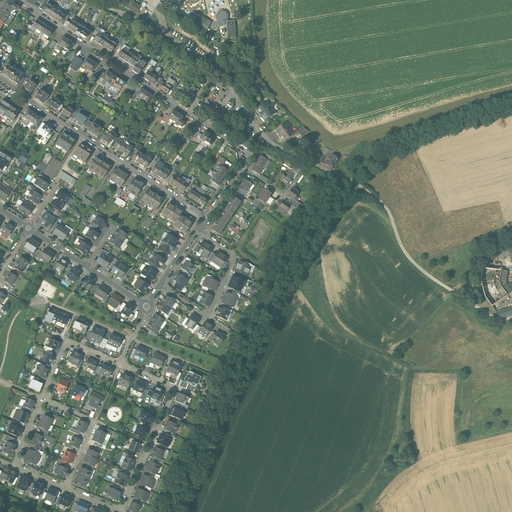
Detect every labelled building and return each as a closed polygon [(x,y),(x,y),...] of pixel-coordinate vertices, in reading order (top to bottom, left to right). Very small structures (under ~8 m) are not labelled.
[(142,6),(130,0),(128,0),(124,7),(137,14),(142,6)] [(5,2),(1,9),(9,15),(3,23),(8,26),(16,14),(14,13),(15,11),(16,11),(19,8),(9,1),(5,2)] [(47,4),(42,11),(47,14),(51,7),(47,4)] [(51,7),(47,14),(51,17),(56,10),(51,7)] [(86,13),(97,18),(99,13),(89,8),(86,13)] [(1,9),(0,10),(0,21),(3,23),(9,15),(1,9)] [(56,10),(51,17),(55,20),(60,13),(56,10)] [(221,12),(219,13),(218,14),(217,16),(218,17),(218,18),(222,25),(227,24),(227,22),(226,16),(227,15),(226,14),(225,13),(224,12),(221,12)] [(60,13),(55,20),(60,23),(65,16),(64,16),(60,13)] [(65,16),(60,23),(63,25),(69,16),(66,14),(64,16),(65,16)] [(211,22),(202,18),(197,27),(206,32),(211,22)] [(36,20),(32,26),(36,29),(41,23),(36,20)] [(71,21),(67,28),(71,31),(76,24),(71,21)] [(234,22),(227,22),(227,24),(228,38),(235,37),(234,22)] [(41,23),(36,29),(40,32),(45,25),(41,23)] [(76,24),(71,31),(76,34),(80,26),(76,24)] [(45,25),(40,32),(44,35),(49,28),(45,25)] [(80,26),(76,34),(80,37),(85,29),(80,26)] [(49,28),(44,35),(49,37),(53,31),(49,28)] [(85,29),(80,37),(85,40),(89,32),(85,29)] [(96,36),(93,41),(98,44),(103,36),(105,32),(101,29),(96,36)] [(103,36),(98,44),(102,47),(107,39),(103,36)] [(63,37),(58,44),(63,48),(68,40),(63,37)] [(107,39),(102,47),(107,50),(112,42),(107,39)] [(68,40),(63,48),(68,51),(73,44),(68,40)] [(112,42),(107,50),(111,52),(116,45),(112,42)] [(123,49),(118,57),(123,60),(128,52),(123,49)] [(139,60),(128,52),(123,60),(134,67),(134,68),(136,64),(139,60)] [(86,58),(81,66),(87,69),(92,61),(86,58)] [(92,61),(87,69),(92,73),(97,65),(92,61)] [(143,68),(136,64),(134,68),(134,67),(132,71),(138,75),(143,68)] [(7,65),(1,74),(10,79),(15,72),(16,70),(7,65)] [(147,71),(143,78),(148,82),(153,75),(151,73),(154,68),(151,66),(148,72),(147,71)] [(104,75),(102,75),(100,78),(102,79),(107,82),(112,75),(107,71),(104,75)] [(155,76),(153,75),(148,82),(154,85),(162,73),(159,71),(155,76)] [(22,77),(15,72),(10,79),(17,84),(22,77)] [(107,82),(104,86),(107,88),(106,89),(116,96),(125,83),(112,75),(107,82)] [(29,81),(29,80),(24,88),(31,93),(36,85),(32,83),(33,82),(30,79),(29,81)] [(172,88),(164,83),(160,89),(167,94),(172,88)] [(141,89),(136,96),(141,100),(146,92),(141,89)] [(39,92),(36,90),(33,95),(36,96),(34,99),(43,104),(48,96),(40,90),(39,92)] [(101,92),(96,100),(107,107),(112,100),(101,92)] [(146,92),(141,100),(146,103),(151,96),(146,92)] [(55,98),(49,106),(57,110),(61,103),(56,100),(57,99),(55,98)] [(2,101),(0,103),(0,113),(1,114),(0,116),(0,120),(0,121),(4,116),(10,106),(2,101)] [(268,102),(257,110),(261,116),(272,108),(268,102)] [(18,112),(10,106),(4,116),(12,122),(18,112)] [(74,111),(67,106),(62,114),(69,119),(74,111)] [(272,108),(261,116),(265,121),(276,113),(272,108)] [(28,110),(20,122),(27,126),(30,122),(35,115),(31,113),(32,112),(28,110)] [(168,117),(168,118),(170,119),(173,121),(178,113),(173,110),(168,117)] [(178,113),(173,121),(182,127),(185,123),(181,120),(183,117),(178,113)] [(83,117),(79,114),(75,120),(78,122),(77,124),(81,127),(86,119),(83,117)] [(168,117),(165,114),(162,120),(167,124),(170,119),(168,118),(168,117)] [(37,117),(35,115),(30,122),(33,124),(32,126),(33,126),(31,129),(35,131),(37,127),(36,126),(41,119),(37,116),(37,117)] [(55,128),(47,122),(42,129),(51,135),(55,128)] [(98,124),(94,122),(88,131),(89,131),(89,132),(91,134),(92,133),(95,136),(101,128),(97,125),(98,124)] [(287,123),(276,131),(280,136),(291,128),(287,123)] [(291,128),(280,136),(284,142),(295,134),(291,128)] [(304,128),(298,132),(302,137),(308,132),(304,128)] [(205,131),(200,139),(205,142),(210,135),(205,131)] [(75,141),(63,134),(56,145),(57,145),(59,146),(62,147),(61,149),(62,149),(63,148),(65,150),(67,152),(67,153),(75,141)] [(106,136),(103,141),(104,141),(103,142),(104,143),(105,142),(109,144),(112,139),(113,137),(108,134),(106,136)] [(119,139),(114,148),(120,152),(125,144),(128,140),(122,135),(119,139)] [(210,135),(205,142),(210,146),(215,138),(210,135)] [(91,152),(80,145),(80,144),(72,156),(84,164),(92,152),(91,152)] [(128,146),(125,144),(120,152),(127,156),(133,148),(129,145),(128,146)] [(138,151),(132,160),(139,164),(144,156),(147,152),(141,149),(143,147),(141,146),(138,151)] [(0,156),(0,169),(2,171),(4,168),(5,168),(11,159),(4,154),(2,153),(0,156)] [(47,154),(42,161),(47,164),(52,157),(47,154)] [(330,158),(329,157),(325,164),(332,168),(334,164),(335,165),(339,158),(332,154),(330,158)] [(261,155),(252,169),(259,174),(268,160),(261,155)] [(147,158),(144,156),(139,164),(146,168),(151,160),(147,158)] [(103,161),(96,157),(88,169),(104,178),(111,167),(104,162),(104,163),(102,162),(103,161)] [(226,160),(221,157),(218,162),(222,165),(226,160)] [(42,161),(35,171),(40,174),(47,164),(42,161)] [(26,166),(21,163),(17,169),(21,172),(26,166)] [(156,163),(151,172),(158,176),(163,169),(160,167),(160,166),(156,163)] [(219,169),(216,174),(223,178),(228,171),(219,164),(217,167),(219,169)] [(117,169),(109,180),(110,180),(111,179),(116,183),(123,172),(117,169)] [(163,169),(158,176),(164,181),(170,172),(166,170),(165,170),(163,169)] [(287,174),(285,172),(280,181),(287,185),(292,178),(295,173),(292,170),(291,172),(289,171),(287,174)] [(76,181),(61,172),(58,177),(73,186),(76,181)] [(123,172),(116,183),(121,186),(120,187),(121,187),(128,176),(123,172)] [(176,173),(169,184),(176,188),(181,180),(177,177),(179,175),(176,173)] [(40,174),(38,178),(45,183),(47,179),(40,174)] [(216,174),(213,179),(210,177),(209,179),(218,186),(223,178),(216,174)] [(38,178),(37,178),(33,184),(44,191),(48,185),(45,183),(38,178)] [(245,179),(239,188),(246,193),(252,183),(249,181),(245,179)] [(246,193),(245,194),(248,196),(257,182),(251,179),(249,181),(252,183),(246,193)] [(133,180),(130,184),(125,192),(129,194),(130,193),(136,197),(143,186),(133,180)] [(185,182),(181,180),(176,188),(183,192),(189,182),(187,180),(185,182)] [(7,189),(1,184),(0,185),(0,198),(3,200),(3,199),(5,200),(6,197),(11,191),(10,191),(7,189)] [(86,185),(80,194),(85,197),(91,188),(86,185)] [(206,192),(197,187),(195,190),(203,196),(206,192)] [(215,191),(210,188),(207,193),(212,196),(215,191)] [(265,189),(259,199),(266,203),(272,193),(265,189)] [(156,194),(148,190),(141,200),(144,202),(145,202),(149,205),(156,194)] [(38,194),(32,191),(31,193),(30,192),(28,196),(27,198),(36,204),(41,196),(38,194)] [(63,193),(60,191),(55,197),(65,204),(69,198),(69,197),(63,193)] [(205,200),(191,191),(188,197),(203,207),(207,202),(205,201),(205,200)] [(149,205),(153,208),(152,209),(155,211),(163,199),(156,194),(149,205)] [(65,204),(55,197),(51,204),(55,206),(60,209),(61,210),(65,204)] [(85,197),(82,202),(89,207),(92,202),(85,197)] [(241,201),(234,197),(226,208),(234,212),(241,201)] [(118,198),(114,203),(120,207),(123,202),(118,198)] [(291,205),(284,200),(279,207),(286,212),(291,205)] [(30,207),(23,203),(21,206),(19,206),(19,207),(19,209),(18,210),(22,212),(21,212),(25,214),(28,216),(32,209),(30,207)] [(183,212),(169,203),(162,214),(175,223),(181,215),(183,212)] [(139,210),(134,206),(130,211),(136,215),(139,210)] [(234,212),(226,208),(219,219),(227,223),(234,212)] [(41,218),(38,223),(43,227),(49,218),(44,214),(41,218)] [(192,223),(181,215),(175,223),(173,226),(185,234),(192,223)] [(106,223),(97,217),(93,222),(93,223),(98,226),(103,229),(106,223)] [(49,218),(43,227),(48,230),(51,225),(54,221),(49,218)] [(147,218),(142,226),(147,229),(153,221),(147,218)] [(227,223),(219,219),(212,230),(219,234),(227,223)] [(3,230),(1,233),(7,237),(13,228),(7,224),(3,230)] [(59,225),(53,233),(58,237),(64,229),(59,225)] [(64,229),(58,237),(63,240),(69,232),(64,229)] [(90,229),(85,236),(94,241),(99,235),(95,233),(90,229)] [(122,232),(118,229),(113,236),(123,242),(127,236),(122,232)] [(169,235),(168,234),(169,235),(167,238),(166,238),(163,241),(173,248),(176,244),(175,244),(177,240),(169,235)] [(123,242),(113,236),(109,242),(114,245),(119,248),(123,242)] [(39,244),(30,238),(24,247),(31,252),(33,253),(35,250),(39,244)] [(79,240),(75,248),(85,255),(90,248),(85,244),(79,240)] [(160,244),(158,248),(158,249),(163,252),(167,255),(170,251),(171,252),(173,248),(163,241),(161,245),(160,244)] [(201,245),(196,251),(197,251),(201,254),(208,245),(203,241),(201,245)] [(208,245),(201,254),(206,257),(210,251),(212,248),(208,245)] [(508,247),(485,253),(484,260),(510,255),(508,247)] [(54,254),(45,248),(40,257),(48,263),(54,254)] [(215,255),(211,261),(216,264),(222,254),(217,251),(215,255)] [(99,257),(96,262),(101,265),(107,257),(102,253),(99,257)] [(154,254),(149,261),(154,264),(160,268),(165,261),(159,257),(154,253),(154,254)] [(222,254),(216,264),(220,267),(221,267),(225,261),(227,258),(222,254)] [(20,257),(16,262),(25,268),(28,263),(20,257)] [(107,257),(101,265),(106,268),(109,263),(112,260),(107,257)] [(67,263),(61,259),(58,263),(54,268),(55,269),(61,273),(64,268),(67,263)] [(193,265),(186,261),(181,268),(183,270),(188,273),(193,265)] [(244,263),(239,261),(235,271),(247,276),(250,268),(250,267),(245,265),(245,264),(244,263)] [(25,268),(16,262),(13,267),(16,270),(21,273),(25,268)] [(114,268),(111,272),(116,275),(122,265),(118,262),(117,262),(114,268)] [(127,269),(122,265),(116,275),(121,278),(123,275),(127,269)] [(146,266),(141,273),(146,277),(152,281),(157,273),(151,269),(146,266)] [(502,269),(483,267),(481,278),(486,296),(492,306),(508,294),(501,285),(500,281),(502,269)] [(72,269),(67,277),(69,278),(68,279),(72,281),(72,280),(74,282),(80,272),(78,271),(75,269),(73,268),(72,269)] [(507,271),(502,269),(500,281),(501,285),(508,294),(511,290),(506,282),(507,271)] [(16,277),(9,273),(4,281),(11,285),(16,277)] [(178,273),(174,280),(176,281),(173,286),(181,291),(184,286),(183,286),(187,280),(187,279),(180,274),(178,273)] [(87,276),(81,285),(82,287),(83,287),(84,287),(88,290),(89,290),(92,284),(95,281),(87,276)] [(237,278),(233,276),(228,287),(234,289),(240,292),(244,281),(237,278)] [(212,280),(206,277),(203,286),(208,288),(215,291),(218,282),(212,280)] [(144,283),(138,279),(133,286),(143,293),(148,286),(144,283)] [(92,284),(89,290),(88,290),(87,292),(90,294),(95,286),(92,284)] [(109,291),(100,285),(96,292),(99,294),(98,295),(104,299),(107,295),(109,291)] [(231,294),(226,292),(222,302),(233,307),(238,297),(231,294)] [(208,294),(204,293),(200,303),(208,306),(212,296),(208,294)] [(114,294),(108,303),(115,308),(116,308),(118,304),(122,299),(114,294)] [(170,299),(166,296),(161,302),(171,309),(175,302),(170,299)] [(121,306),(118,310),(121,312),(126,305),(123,302),(121,306)] [(161,302),(157,308),(162,311),(167,315),(167,314),(171,309),(161,302)] [(126,305),(121,312),(128,316),(130,313),(134,307),(127,303),(126,305)] [(511,307),(496,311),(500,317),(511,314),(511,307)] [(223,310),(219,308),(216,315),(226,320),(229,313),(229,312),(223,310)] [(47,316),(56,320),(60,313),(50,309),(47,316)] [(69,316),(60,313),(56,320),(65,324),(69,316)] [(189,319),(185,324),(185,325),(193,329),(196,324),(200,319),(192,314),(189,319)] [(159,317),(155,315),(150,321),(160,327),(164,321),(159,317)] [(88,325),(76,320),(73,328),(84,333),(88,325)] [(160,327),(150,321),(146,327),(150,330),(156,334),(156,333),(160,327)] [(213,327),(205,322),(201,328),(198,332),(199,332),(206,337),(210,330),(213,327)] [(88,339),(94,341),(99,330),(93,327),(88,339)] [(105,332),(99,330),(94,341),(100,344),(105,332)] [(224,337),(217,332),(211,340),(215,342),(216,341),(220,343),(224,337)] [(116,337),(110,334),(106,343),(112,346),(116,337)] [(122,339),(116,337),(112,346),(118,348),(122,339)] [(59,343),(49,339),(46,346),(53,349),(56,351),(59,343)] [(147,350),(138,346),(134,354),(144,358),(147,350)] [(81,356),(73,352),(68,362),(77,365),(81,356)] [(51,356),(43,353),(40,360),(50,364),(51,362),(53,359),(52,359),(53,357),(51,356)] [(165,358),(154,353),(151,362),(161,367),(165,358)] [(97,362),(88,358),(84,367),(94,371),(97,362)] [(176,363),(171,360),(166,372),(171,375),(176,363)] [(182,365),(176,363),(171,375),(177,377),(182,365)] [(113,369),(103,365),(100,372),(110,376),(113,369)] [(44,368),(38,366),(34,374),(44,378),(48,370),(44,368)] [(194,373),(189,371),(186,377),(186,376),(184,380),(192,384),(193,383),(198,385),(201,377),(194,374),(194,373)] [(132,378),(125,375),(125,374),(123,374),(121,374),(121,376),(121,377),(120,380),(119,381),(118,382),(119,384),(120,385),(121,384),(128,387),(132,378)] [(69,383),(61,379),(56,390),(64,393),(69,383)] [(32,380),(29,387),(39,392),(42,384),(38,383),(32,380)] [(181,380),(178,386),(186,389),(189,384),(181,380)] [(146,385),(137,381),(133,389),(142,393),(144,389),(146,385)] [(85,389),(75,385),(72,393),(76,395),(81,397),(85,389)] [(163,391),(154,387),(150,397),(158,400),(163,391)] [(102,397),(91,392),(88,398),(91,399),(99,403),(102,397)] [(178,393),(175,401),(176,402),(184,405),(185,405),(188,398),(185,396),(179,394),(178,393)] [(34,402),(27,398),(23,407),(27,408),(31,410),(34,402)] [(91,399),(88,405),(96,409),(99,403),(91,399)] [(179,410),(172,407),(171,409),(170,412),(170,413),(169,415),(181,420),(184,412),(179,410)] [(22,413),(17,410),(16,411),(13,419),(20,422),(25,424),(28,415),(22,413)] [(153,417),(141,412),(138,420),(145,423),(150,425),(153,417)] [(48,418),(43,416),(41,421),(50,425),(52,420),(48,418)] [(50,425),(41,421),(38,427),(43,429),(47,431),(47,430),(50,425)] [(87,424),(79,421),(75,430),(80,432),(83,433),(87,424)] [(169,422),(167,421),(166,423),(167,423),(166,425),(164,426),(163,428),(164,429),(165,430),(173,433),(174,433),(175,430),(177,430),(178,428),(177,426),(169,422)] [(19,428),(11,424),(11,425),(10,426),(8,430),(9,431),(8,433),(19,437),(20,434),(20,435),(21,432),(22,429),(19,428)] [(138,426),(137,426),(134,434),(144,438),(148,430),(146,430),(138,426)] [(102,432),(97,430),(94,435),(103,439),(106,434),(102,432)] [(37,434),(35,434),(31,444),(35,446),(39,447),(43,437),(37,434)] [(164,436),(161,434),(157,442),(164,446),(168,447),(171,439),(164,436)] [(14,439),(6,435),(4,441),(7,442),(12,444),(14,439)] [(103,439),(94,435),(92,441),(95,442),(101,445),(103,439)] [(80,440),(73,437),(69,445),(74,447),(77,449),(80,440)] [(12,444),(7,442),(5,446),(5,445),(4,448),(4,449),(3,452),(5,453),(5,454),(5,455),(7,456),(8,455),(8,454),(11,455),(12,452),(13,452),(15,449),(14,449),(15,446),(12,444)] [(132,442),(129,450),(137,453),(140,445),(132,442)] [(155,448),(152,455),(155,457),(160,459),(161,458),(162,458),(162,456),(162,455),(163,452),(155,448)] [(94,452),(88,449),(86,455),(95,459),(97,453),(94,452)] [(34,452),(29,450),(28,452),(25,458),(25,460),(29,462),(36,465),(37,462),(39,458),(40,455),(34,452)] [(66,451),(62,460),(67,462),(70,464),(74,455),(66,451)] [(95,459),(86,455),(83,461),(88,464),(94,466),(97,460),(95,459)] [(126,457),(125,461),(124,460),(122,464),(123,464),(122,467),(130,471),(134,461),(129,459),(126,457)] [(159,466),(149,462),(145,470),(156,474),(159,466)] [(64,468),(57,465),(57,466),(54,473),(64,477),(68,470),(64,468)] [(10,471),(3,468),(2,472),(0,475),(0,478),(5,481),(10,471)] [(85,470),(80,468),(77,475),(88,479),(91,473),(85,470)] [(10,471),(5,481),(12,483),(12,484),(15,477),(16,473),(10,471)] [(123,474),(119,473),(114,482),(124,486),(128,476),(123,474)] [(88,479),(77,475),(74,481),(79,484),(85,486),(88,479)] [(149,478),(143,475),(140,483),(146,486),(152,488),(155,481),(155,480),(149,478)] [(27,478),(24,477),(24,478),(22,476),(21,477),(19,482),(17,487),(20,488),(19,489),(22,490),(23,490),(25,491),(27,485),(30,480),(27,479),(27,478)] [(38,483),(35,482),(35,484),(32,490),(31,493),(33,494),(33,495),(36,496),(37,495),(39,496),(43,488),(44,486),(41,484),(38,483)] [(58,491),(49,488),(47,493),(44,500),(52,503),(55,497),(58,491)] [(109,488),(107,492),(109,493),(108,495),(118,500),(119,496),(120,493),(115,491),(109,488)] [(146,492),(137,489),(134,497),(146,502),(149,494),(146,492)] [(71,497),(63,494),(62,497),(59,503),(60,504),(67,507),(69,504),(70,503),(70,502),(70,501),(71,497)] [(86,511),(90,505),(79,500),(77,504),(75,509),(81,511),(80,511),(86,511)] [(137,511),(140,506),(131,502),(128,510),(133,511),(137,511)]
